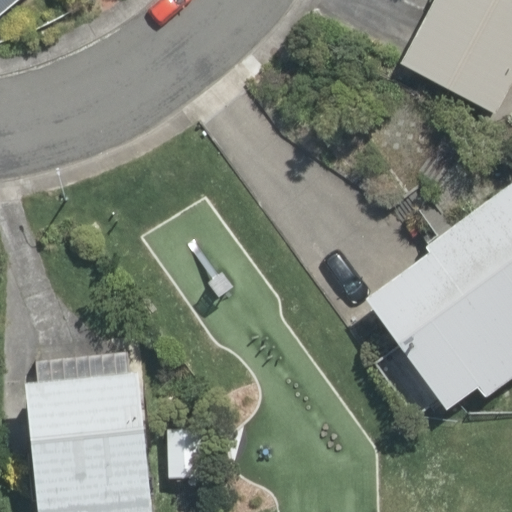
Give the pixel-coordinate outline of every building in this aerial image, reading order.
[(0,0),(0,12),(15,0),(0,0)] [(497,117),(511,85),(511,0),(427,0),(395,68),(497,117)] [(511,174),(352,304),(438,410),(471,384),(483,399),(511,375),(511,174)] [(137,511),(128,379),(30,386),(38,511),(137,511)] [(197,420),(157,422),(160,481),(199,479),(197,420)]
